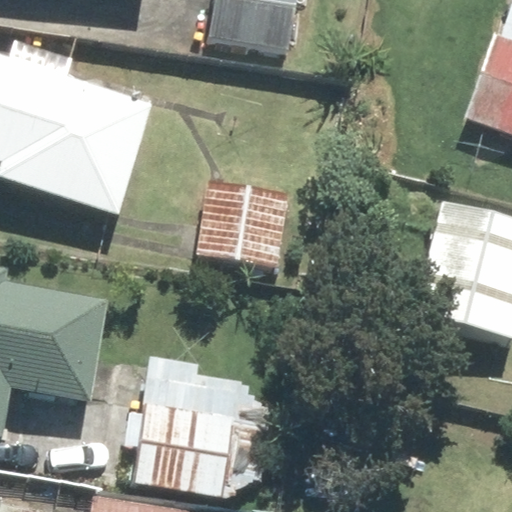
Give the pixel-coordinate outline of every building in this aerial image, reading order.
[(298,0),(217,0),(211,41),(289,55),(298,0)] [(497,40),(467,122),(511,138),(511,11),(502,41),(497,40)] [(0,183),(0,184),(119,221),(153,110),(68,84),(73,67),(18,50),(13,67),(0,63),(0,169),(4,171),(0,183)] [(209,187),(200,257),(279,268),(289,198),(209,187)] [(511,342),(511,226),(443,209),(417,320),(511,342)] [(0,275),(0,443),(3,444),(11,394),(93,407),(110,304),(7,288),(9,277),(0,275)] [(154,374),(137,489),(225,502),(261,483),(272,413),(243,387),(154,374)] [(167,511),(97,501),(95,511),(167,511)]
